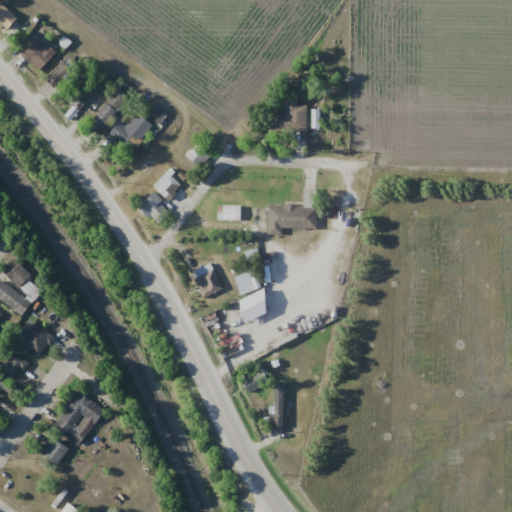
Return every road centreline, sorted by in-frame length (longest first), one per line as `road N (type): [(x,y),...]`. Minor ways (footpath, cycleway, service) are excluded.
road 1 (residential): [(511,167),(224,161),(144,260)]
road 2 (residential): [(320,0),(144,260)]
road 3 (secondary): [(144,260),(282,511)]
road 4 (secondary): [(144,260),(42,118),(0,74)]
road 5 (residential): [(74,351),(0,450)]
